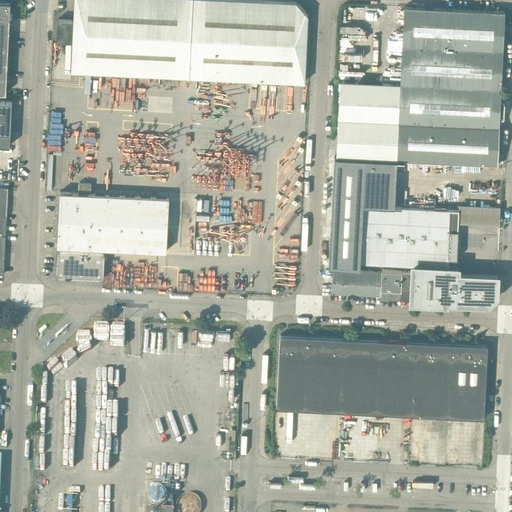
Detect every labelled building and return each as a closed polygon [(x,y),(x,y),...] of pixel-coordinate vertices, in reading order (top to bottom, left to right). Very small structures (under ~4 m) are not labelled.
[(71,70),(72,70),(305,82),(308,14),(297,1),(271,0),(74,0),(74,20),(57,19),(56,40),(73,41),(71,70)] [(0,92),(6,93),(10,2),(0,1),(0,92)] [(396,82),(339,156),(397,159),(497,164),(498,126),(499,112),(504,11),(404,6),(401,83),(396,82)] [(339,156),(396,82),(339,79),(336,156),(339,156)] [(0,145),(7,146),(10,146),(12,101),(0,99),(0,145)] [(334,162),(329,268),(360,269),(361,263),(413,265),(413,271),(413,272),(411,300),(411,301),(446,303),(446,301),(487,303),(496,295),(497,275),(458,273),(458,267),(448,267),(448,258),(457,258),(458,229),(458,223),(459,210),(451,209),(420,208),(364,205),(365,164),(334,162)] [(103,248),(166,250),(169,197),(60,192),(57,246),(59,246),(103,248)] [(103,248),(59,246),(58,250),(57,250),(56,276),(103,278),(105,252),(103,252),(103,248)] [(333,269),(332,294),(381,296),(380,299),(389,300),(389,299),(411,300),(413,271),(382,270),(382,271),(333,269)] [(277,407),(310,409),(314,336),(280,335),(277,407)] [(453,343),(314,336),(310,409),(449,416),(453,343)] [(449,416),(483,418),(484,418),(488,345),(453,343),(449,416)] [(158,495),(157,495),(156,495),(154,496),(153,496),(152,497),(151,498),(150,500),(149,501),(149,503),(149,504),(150,506),(150,507),(151,508),(153,509),(154,510),(155,510),(157,510),(158,510),(160,510),(161,509),(162,508),(163,507),(164,506),(164,505),(165,504),(165,502),(164,501),(164,499),(163,498),(162,497),(161,496),(160,496),(158,495)]
